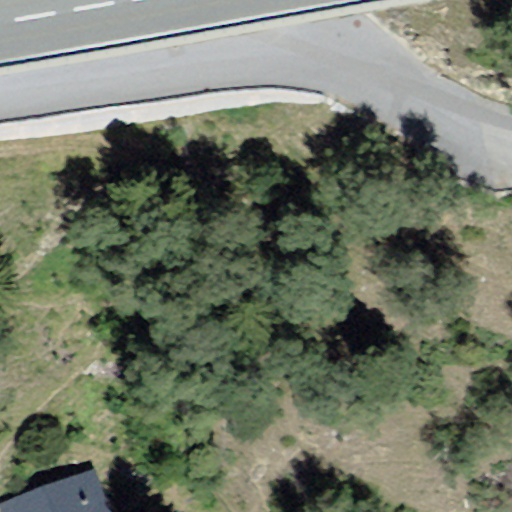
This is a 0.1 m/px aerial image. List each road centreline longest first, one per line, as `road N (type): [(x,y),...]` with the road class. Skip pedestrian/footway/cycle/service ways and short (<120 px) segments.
road 1 (unclassified): [(0,92),(222,57),(315,57),(370,72),(511,142)]
road 2 (primary): [(0,21),(128,0)]
